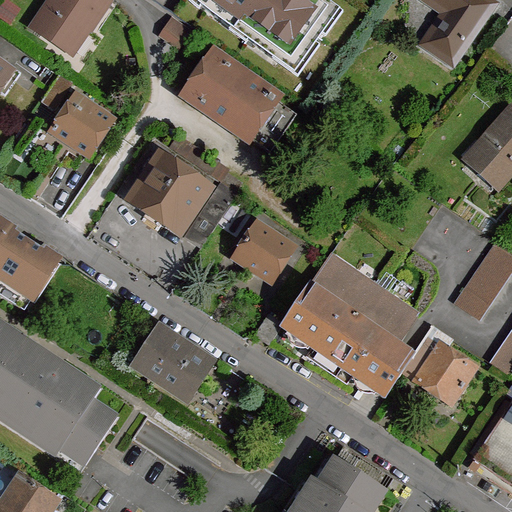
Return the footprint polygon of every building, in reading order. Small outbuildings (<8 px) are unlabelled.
[(23,8),(11,0),(10,0),(1,14),(13,23),(23,8)] [(56,0),(39,26),(71,47),(88,22),(94,26),(111,0),(56,0)] [(206,0),(202,6),(233,28),(237,22),(253,33),(249,39),(274,57),(280,49),(299,63),(333,17),(315,4),(317,0),(206,0)] [(431,0),(449,13),(427,43),(451,59),(493,0),(491,0),(431,0)] [(190,31),(172,20),(165,30),(183,42),(190,31)] [(212,55),(187,93),(250,136),(275,98),(212,55)] [(0,92),(9,79),(0,72),(0,92)] [(68,112),(53,133),(88,157),(113,122),(78,98),(84,89),(62,74),(46,96),(68,112)] [(511,112),(470,158),(497,183),(511,166),(511,112)] [(148,171),(129,200),(179,233),(208,187),(158,154),(153,161),(149,158),(143,167),(148,171)] [(184,236),(201,247),(237,192),(220,181),(184,236)] [(255,224),(234,257),(271,280),(292,247),(255,224)] [(4,226),(0,231),(0,291),(27,309),(58,262),(4,226)] [(480,320),(511,273),(511,251),(499,242),(456,304),(480,320)] [(281,323),(279,326),(379,392),(385,396),(414,353),(406,348),(399,343),(418,315),(327,255),(281,323)] [(281,323),(266,314),(252,335),(266,345),(279,326),(281,323)] [(0,319),(0,327),(7,333),(11,327),(0,319)] [(0,415),(58,454),(62,447),(87,463),(119,414),(94,398),(102,386),(11,327),(7,333),(0,327),(0,415)] [(437,348),(414,382),(448,404),(471,368),(442,349),(450,338),(435,328),(426,341),(437,348)] [(162,330),(139,366),(187,397),(197,382),(199,384),(208,369),(192,359),(197,352),(162,330)] [(213,362),(197,352),(192,359),(208,369),(213,362)] [(511,401),(510,401),(472,458),(511,484),(511,401)] [(146,468),(154,452),(136,443),(128,459),(146,468)] [(344,448),(339,456),(354,467),(360,458),(344,448)] [(372,511),(386,490),(337,458),(321,482),(315,478),(304,496),(293,511),(372,511)] [(22,474),(0,504),(0,510),(2,511),(49,511),(58,499),(22,474)] [(293,511),(304,496),(297,491),(283,511),(293,511)]
